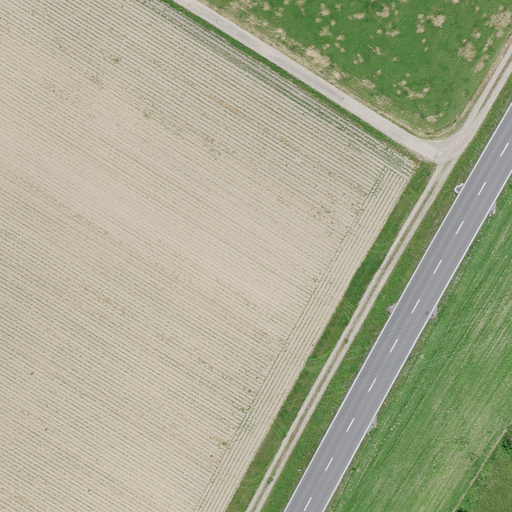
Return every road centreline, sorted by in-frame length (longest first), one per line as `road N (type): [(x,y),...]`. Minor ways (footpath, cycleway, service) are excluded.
road 1 (track): [(511,59),(254,511)]
road 2 (primary): [(304,511),(511,139)]
road 3 (track): [(447,163),(183,0)]
